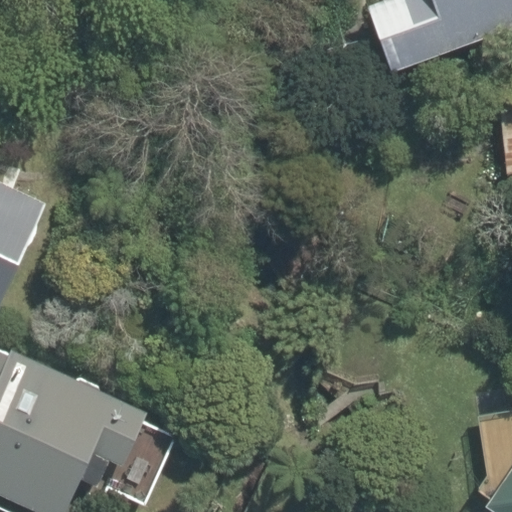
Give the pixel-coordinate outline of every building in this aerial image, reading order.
[(511,0),(379,0),(402,64),(511,25),(511,0)] [(511,115),(498,119),(511,180),(511,115)] [(0,152),(0,315),(5,318),(0,329),(0,336),(37,351),(100,193),(0,152)] [(121,511),(130,495),(161,511),(166,511),(204,435),(4,343),(0,349),(0,490),(39,511),(85,511),(88,506),(98,511),(121,511)] [(511,460),(488,490),(511,508),(511,460)]
